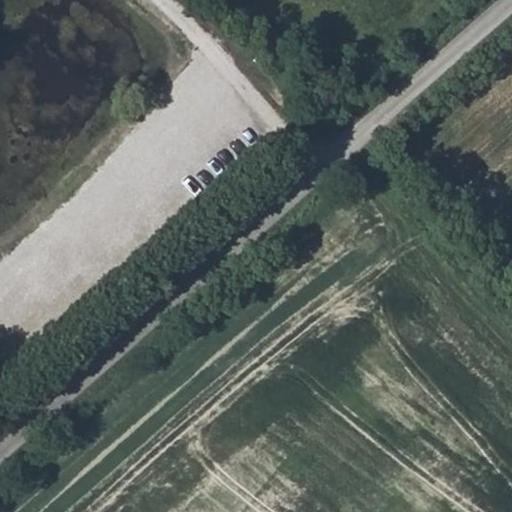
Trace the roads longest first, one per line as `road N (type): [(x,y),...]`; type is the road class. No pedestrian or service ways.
road 1 (unclassified): [(0,454),(511,4)]
road 2 (track): [(154,0),(326,166)]
road 3 (track): [(378,121),(429,183),(511,244)]
